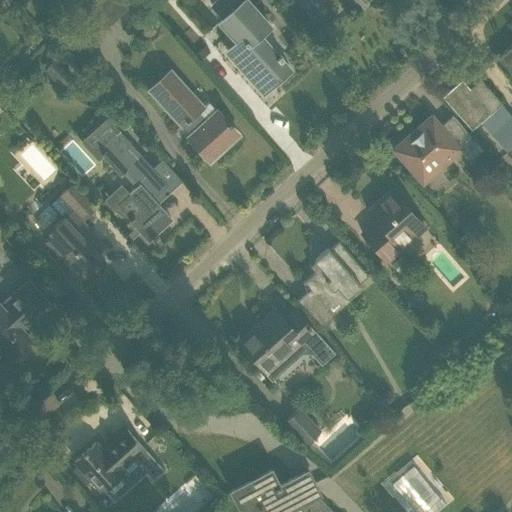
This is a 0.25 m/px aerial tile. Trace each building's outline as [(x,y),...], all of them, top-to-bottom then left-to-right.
[(121,0),(98,0),(76,22),(94,41),(127,10),(129,8),(128,7),(121,0)] [(258,33),(269,24),(248,0),(214,0),(209,5),(221,18),(216,23),(239,50),(232,57),(263,92),(290,69),(282,60),(284,58),(281,55),(279,57),(258,33)] [(366,0),(309,0),(327,20),(333,15),(333,14),(348,0),(366,0),(367,0),(366,0)] [(65,29),(75,20),(67,11),(57,20),(65,29)] [(52,38),(58,31),(46,18),(39,24),(52,38)] [(511,45),(499,57),(498,56),(497,57),(511,74),(511,45)] [(74,76),(57,58),(45,69),(63,87),(74,76)] [(168,74),(148,93),(209,160),(238,134),(231,125),(232,124),(229,120),(228,122),(218,112),(209,120),(168,74)] [(461,79),(442,97),(472,129),(502,102),(480,78),(470,88),(461,79)] [(409,140),(395,152),(415,175),(425,166),(433,175),(461,151),(464,155),(477,143),(452,115),(451,116),(440,125),(434,118),(427,124),(420,129),(418,127),(410,134),(406,137),(409,140)] [(107,148),(101,154),(120,174),(122,172),(126,169),(139,182),(135,186),(129,192),(116,204),(129,218),(136,226),(140,230),(142,233),(148,239),(163,226),(158,221),(166,213),(152,198),(167,184),(167,183),(165,185),(119,134),(106,147),(107,148)] [(55,224),(47,232),(49,235),(51,237),(47,241),(76,273),(89,262),(92,265),(99,258),(101,257),(98,253),(106,245),(83,221),(97,207),(73,181),(59,195),(51,203),(63,216),(55,224)] [(366,229),(362,233),(386,259),(404,243),(399,238),(419,220),(393,190),(368,212),(376,221),(366,229)] [(329,317),(351,296),(364,285),(360,280),(368,274),(339,241),(329,249),(328,247),(315,258),(316,258),(315,261),(319,265),(313,270),(315,271),(302,282),(306,286),(304,287),(307,291),(296,301),(322,330),(333,320),(329,317)] [(401,254),(391,264),(392,266),(398,272),(408,264),(409,263),(401,254)] [(0,340),(12,354),(30,338),(25,333),(54,306),(28,277),(1,302),(0,301),(0,340)] [(497,303),(497,313),(506,313),(506,303),(497,303)] [(263,324),(241,343),(267,372),(304,340),(315,331),(294,307),(287,314),(284,316),(283,317),(274,307),(263,317),(260,319),(263,324)] [(387,389),(380,396),(387,404),(394,397),(387,389)] [(299,407),(283,422),(305,445),(321,430),(299,407)] [(95,441),(74,460),(103,492),(105,489),(123,473),(120,469),(133,457),(146,472),(152,479),(163,469),(144,448),(127,429),(103,450),(95,441)] [(333,511),(317,495),(320,494),(307,470),(279,484),(271,469),(231,490),(242,511),(284,511),(298,505),(304,511),(333,511)]
